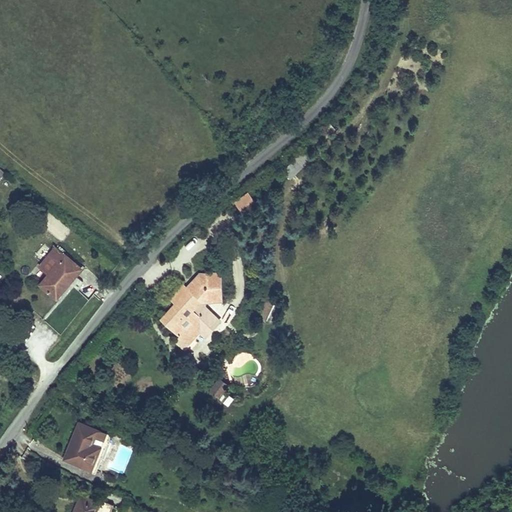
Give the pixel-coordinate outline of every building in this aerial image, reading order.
[(281,168),(291,178),(312,156),(302,146),(281,168)] [(234,201),(243,214),(258,203),(249,190),(234,201)] [(84,264),(65,249),(64,251),(55,244),(38,263),(47,271),(39,281),(58,296),(84,264)] [(223,268),(200,269),(187,284),(185,282),(171,297),(175,301),(161,317),(177,331),(171,337),(190,353),(222,318),(203,301),(204,299),(224,298),(223,268)] [(273,301),(265,299),(262,311),(269,314),(273,301)] [(104,470),(118,437),(87,425),(73,460),(104,470)] [(88,495),(81,511),(121,511),(123,507),(88,495)]
